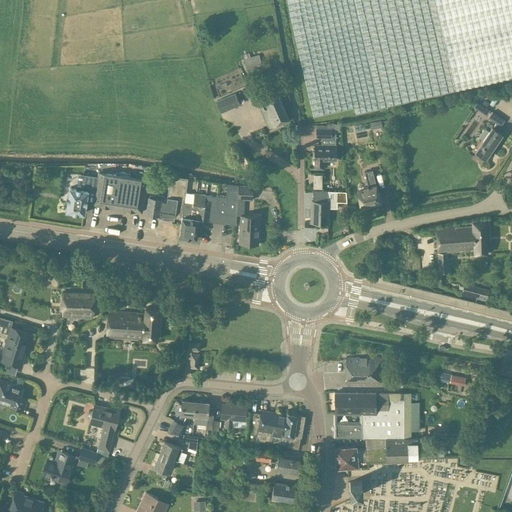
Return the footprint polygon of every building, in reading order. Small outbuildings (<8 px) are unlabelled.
[(511,77),(511,0),(287,0),(292,23),(313,117),(354,107),(356,113),(511,77)] [(243,59),(246,70),(262,66),(259,55),(243,59)] [(227,86),(225,81),(217,85),(219,90),(227,86)] [(234,93),(216,101),(221,112),(239,105),(234,93)] [(258,101),(269,127),(275,124),(275,125),(288,119),(277,93),(264,98),(264,99),(258,101)] [(475,152),(485,159),(503,134),(498,131),(505,121),(492,111),(488,117),(495,122),(475,152)] [(316,128),(316,137),(332,138),(332,128),(316,128)] [(314,148),(314,152),(313,153),(313,157),(314,159),(314,160),(315,160),(315,169),(324,169),(324,160),(336,160),(336,146),(321,146),(321,148),(314,148)] [(358,191),(361,207),(363,206),(365,208),(368,207),(369,205),(380,202),(376,184),(375,184),(372,170),(364,172),(368,186),(363,187),(364,190),(358,191)] [(99,172),(98,177),(96,189),(94,204),(101,205),(100,206),(109,207),(120,209),(125,176),(99,172)] [(322,174),(313,174),(313,188),(322,188),(322,174)] [(96,189),(98,177),(84,175),(82,189),(70,187),(66,210),(84,213),(88,188),(96,189)] [(125,176),(120,209),(126,210),(135,211),(142,212),(145,191),(147,179),(125,176)] [(185,191),(186,191),(188,179),(170,176),(167,196),(157,195),(156,197),(149,196),(146,213),(159,215),(159,214),(175,217),(182,217),(185,191)] [(145,191),(157,193),(159,181),(147,179),(145,191)] [(217,196),(213,221),(224,223),(225,214),(236,215),(236,200),(237,186),(227,185),(227,196),(224,195),(223,209),(217,209),(216,206),(217,196)] [(245,186),(238,185),(237,199),(252,200),(252,190),(248,190),(248,186),(245,186)] [(311,223),(328,223),(329,201),(336,202),(336,191),(326,191),(313,190),(313,201),(312,200),(311,223)] [(182,217),(179,236),(196,238),(199,219),(213,221),(217,196),(205,195),(206,194),(194,193),(193,203),(185,202),(186,191),(185,191),(182,217)] [(241,215),(239,244),(258,244),(260,216),(241,215)] [(473,226),(436,228),(439,273),(449,273),(448,252),(475,250),(475,254),(487,253),(485,221),(473,222),(473,226)] [(464,283),(462,293),(487,299),(489,290),(464,283)] [(63,316),(94,317),(95,293),(63,292),(63,316)] [(108,310),(106,336),(157,340),(159,308),(146,307),(145,313),(108,310)] [(1,360),(21,367),(31,332),(11,326),(1,360)] [(199,343),(189,342),(188,349),(199,350),(199,343)] [(198,354),(191,353),(190,367),(197,368),(198,354)] [(382,357),(347,357),(347,382),(379,382),(379,381),(382,381),(382,357)] [(503,371),(511,372),(511,364),(506,362),(503,371)] [(0,380),(0,399),(7,402),(6,405),(23,410),(26,399),(18,396),(21,387),(0,380)] [(365,437),(404,437),(411,437),(412,393),(388,393),(335,392),(335,413),(362,413),(361,424),(335,423),(335,437),(359,437),(365,437)] [(194,416),(196,401),(182,400),(181,414),(177,421),(173,419),(167,432),(180,434),(185,425),(182,423),(187,415),(194,416)] [(196,401),(194,416),(194,424),(206,425),(205,430),(212,430),(213,420),(207,420),(209,402),(196,401)] [(90,421),(104,424),(98,447),(109,450),(114,430),(115,430),(119,411),(94,404),(90,421)] [(220,418),(225,419),(225,428),(232,428),(233,419),(245,421),(246,406),(222,404),(220,418)] [(304,416),(287,414),(261,410),(260,412),(250,411),(246,443),(256,445),(256,441),(299,448),(301,437),(304,416)] [(183,442),(190,443),(189,449),(196,451),(197,436),(185,434),(183,442)] [(418,437),(411,437),(404,437),(365,437),(366,448),(356,449),(356,446),(335,448),(337,467),(358,465),(357,461),(386,460),(391,460),(418,459),(418,458),(444,456),(444,448),(418,450),(418,437)] [(173,459),(178,447),(164,441),(159,454),(173,459)] [(94,462),(97,453),(82,448),(79,457),(94,462)] [(272,452),(257,449),(256,460),(270,462),(272,452)] [(66,483),(75,456),(59,450),(56,462),(47,459),(41,477),(50,479),(51,478),(66,483)] [(173,459),(159,454),(154,466),(168,472),(173,459)] [(279,454),(276,470),(298,474),(300,457),(279,454)] [(362,480),(349,481),(350,494),(362,494),(362,480)] [(271,499),(293,503),(296,485),(275,481),(271,499)] [(35,499),(22,495),(23,493),(16,491),(8,511),(40,511),(43,504),(34,501),(35,499)] [(169,503),(145,492),(141,500),(144,501),(138,511),(158,511),(160,509),(165,511),(169,503)] [(202,499),(192,500),(193,509),(203,509),(202,499)]
